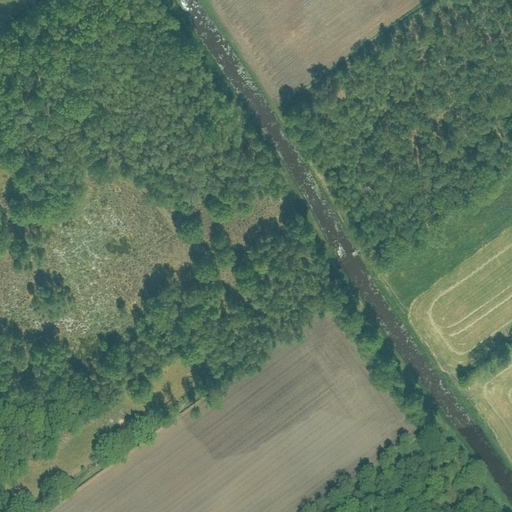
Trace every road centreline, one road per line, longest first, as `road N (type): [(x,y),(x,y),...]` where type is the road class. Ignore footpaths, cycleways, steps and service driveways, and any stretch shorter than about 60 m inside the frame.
road 1 (track): [(336,267),(192,252),(111,178),(24,186),(2,178)]
road 2 (track): [(336,267),(448,428),(336,511)]
road 3 (track): [(164,0),(336,267)]
